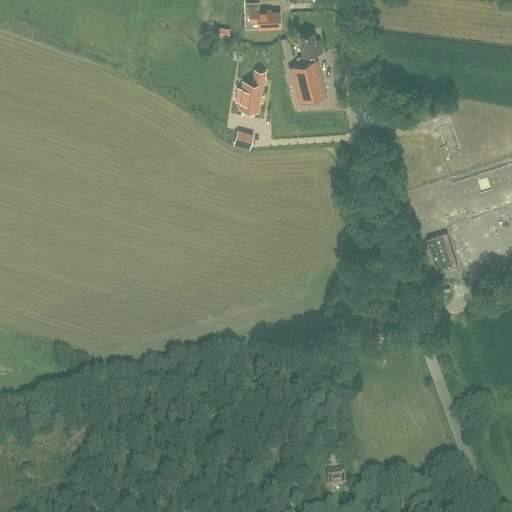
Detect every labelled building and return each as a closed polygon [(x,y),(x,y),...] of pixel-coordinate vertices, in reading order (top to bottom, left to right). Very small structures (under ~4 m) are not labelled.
[(259,28),(280,27),(280,12),(271,12),(271,10),(250,11),(250,21),(258,21),(259,28)] [(314,53),(322,51),(319,40),(316,41),(314,32),(299,36),(304,56),(306,56),(307,63),(289,68),(298,102),(326,95),(317,61),(316,61),(314,53)] [(217,58),(217,66),(244,65),(243,59),(255,58),(254,42),(219,44),(204,44),(205,58),(217,58)] [(239,102),(239,108),(259,111),(263,84),(265,72),(255,70),(252,83),(243,81),(242,87),(241,91),(245,92),(244,100),(240,99),(239,102)] [(234,144),(244,146),(247,135),(237,132),(234,144)] [(437,272),(457,265),(447,233),(426,239),(437,272)] [(371,323),(369,312),(367,303),(353,306),(355,315),(352,316),(355,327),(371,323)] [(377,318),(385,317),(383,309),(375,311),(377,318)] [(344,484),(344,478),(343,469),(326,471),(327,480),(328,486),(344,484)]
